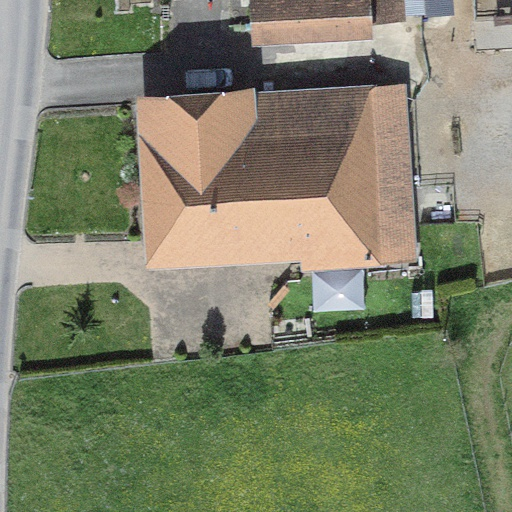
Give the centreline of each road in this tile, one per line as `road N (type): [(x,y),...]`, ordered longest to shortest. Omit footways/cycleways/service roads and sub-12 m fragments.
road 1 (track): [(511,326),(502,338),(492,403),(511,509)]
road 2 (tertiary): [(0,175),(16,0)]
